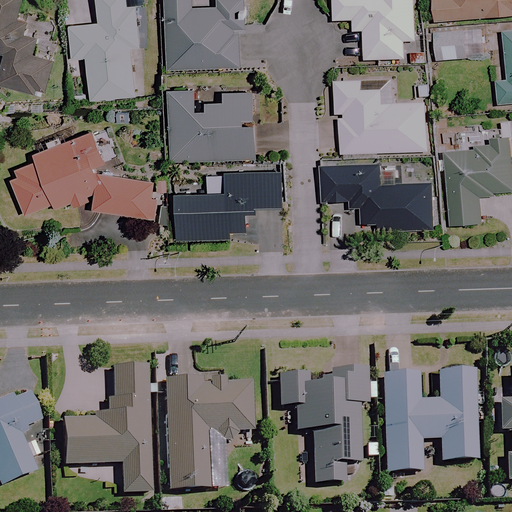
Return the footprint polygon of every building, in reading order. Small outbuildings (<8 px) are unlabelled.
[(20,0),(0,0),(0,54),(2,54),(0,60),(0,85),(42,96),(51,60),(30,55),(34,39),(20,36),(24,18),(17,16),(20,0)] [(124,6),(123,0),(89,0),(91,22),(66,24),(69,58),(84,57),(87,100),(133,97),(129,46),(135,46),(133,6),(124,6)] [(207,0),(208,7),(189,7),(188,0),(162,0),(162,69),(237,69),(237,7),(237,0),(207,0)] [(416,41),(415,0),(330,0),(331,21),(352,21),(352,32),(363,32),(363,60),(404,60),(404,41),(416,41)] [(511,0),(434,0),(436,23),(511,16),(511,0)] [(511,28),(508,29),(511,67),(511,77),(502,79),(504,103),(511,102),(511,28)] [(467,59),(465,31),(432,34),(434,61),(467,59)] [(382,90),(362,90),(362,85),(353,85),(353,82),(332,82),(333,114),(338,114),(343,114),(343,118),(338,118),(339,154),(426,153),(425,104),(382,105),(382,90)] [(252,158),(250,91),(219,91),(197,92),(197,87),(165,88),(167,160),(252,158)] [(92,199),(90,208),(151,217),(156,182),(100,174),(97,166),(103,163),(90,130),(34,151),(36,157),(13,166),(16,175),(6,179),(19,214),(47,203),(52,214),(70,207),(92,199)] [(491,140),(492,148),(443,153),(449,226),(480,224),(478,196),(511,194),(508,147),(507,138),(491,140)] [(379,185),(379,166),(321,166),(321,202),(348,202),(348,210),(359,210),(359,227),(380,227),(380,231),(431,231),(431,185),(379,185)] [(277,206),(278,168),(221,168),(221,192),(169,192),(169,237),(229,237),(229,231),(245,231),(245,206),(277,206)] [(511,365),(507,365),(507,391),(497,390),(496,433),(505,433),(503,483),(511,483),(511,365)] [(146,495),(143,370),(108,371),(109,420),(57,421),(58,467),(116,466),(117,495),(146,495)] [(470,463),(469,374),(432,375),(433,402),(414,403),(414,376),(380,376),(381,474),(417,474),(417,442),(435,442),(435,463),(470,463)] [(215,484),(212,431),(215,431),(215,434),(223,440),(233,440),(240,431),(240,429),(254,429),(252,375),(167,379),(172,486),(215,484)] [(365,407),(365,377),(324,376),(275,376),(275,408),(290,409),(290,433),(307,433),(307,485),(342,485),(342,466),(356,466),(356,406),(365,407)] [(0,401),(0,486),(31,474),(16,433),(37,425),(25,392),(0,401)]
